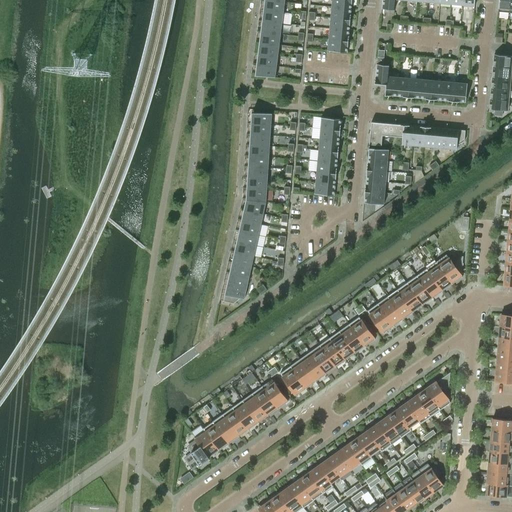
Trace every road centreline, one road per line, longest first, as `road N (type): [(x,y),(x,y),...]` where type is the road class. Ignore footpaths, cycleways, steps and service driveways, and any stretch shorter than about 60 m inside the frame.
road 1 (residential): [(478,297),(321,406)]
road 2 (residential): [(484,44),(476,118),(362,107)]
road 3 (residential): [(321,406),(191,499),(185,511)]
road 4 (residential): [(335,425),(475,334)]
road 5 (residential): [(231,500),(335,425)]
